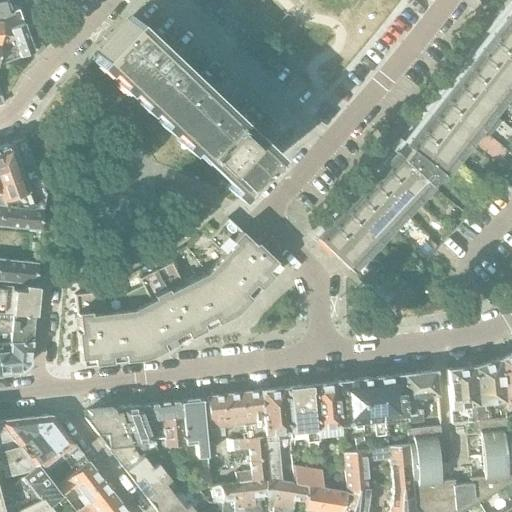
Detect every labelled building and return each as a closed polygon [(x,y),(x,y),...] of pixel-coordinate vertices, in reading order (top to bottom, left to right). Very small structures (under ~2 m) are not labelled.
[(0,0),(0,16),(9,13),(5,0),(0,0)] [(441,172),(487,113),(511,82),(511,0),(508,0),(396,143),(310,233),(331,253),(349,270),(431,184),(428,181),(438,170),(441,172)] [(0,63),(1,64),(13,59),(22,55),(22,56),(32,52),(32,51),(18,11),(18,10),(21,9),(20,8),(9,13),(0,16),(0,63)] [(236,116),(131,16),(96,54),(200,153),(238,189),(274,151),(259,137),(253,131),(257,128),(271,127),(271,120),(250,100),(236,116)] [(0,204),(0,205),(13,206),(19,206),(42,209),(44,196),(44,194),(28,149),(24,139),(8,145),(0,147),(0,180),(4,192),(0,193),(0,194),(0,204)] [(0,208),(0,226),(17,228),(19,206),(13,206),(0,205),(0,208)] [(40,230),(42,209),(19,206),(17,228),(40,230)] [(205,273),(232,312),(235,310),(248,297),(244,293),(253,284),(257,287),(269,274),(265,271),(273,263),(276,266),(278,264),(255,242),(252,245),(243,236),(244,235),(227,219),(207,239),(223,254),(215,263),(214,262),(210,267),(211,267),(205,273)] [(0,280),(11,281),(13,261),(0,259),(0,280)] [(23,282),(35,284),(37,263),(13,261),(11,281),(23,282)] [(231,313),(232,312),(205,273),(197,277),(192,279),(192,280),(181,285),(170,263),(138,279),(149,301),(144,304),(143,303),(138,306),(130,310),(129,310),(141,357),(147,355),(163,347),(161,342),(173,337),(175,341),(177,340),(175,335),(185,331),(187,335),(189,334),(187,330),(198,324),(201,328),(203,327),(201,323),(212,317),(214,321),(231,313)] [(387,277),(373,292),(386,304),(400,289),(387,277)] [(0,311),(32,313),(35,284),(23,282),(22,289),(0,288),(0,311)] [(123,359),(141,357),(129,310),(122,311),(116,311),(116,312),(104,313),(102,292),(86,294),(74,295),(77,319),(78,319),(79,331),(76,332),(79,364),(82,363),(81,359),(92,357),(92,362),(110,360),(110,355),(123,354),(123,359)] [(0,341),(29,342),(32,313),(0,311),(0,341)] [(27,364),(29,342),(0,341),(0,372),(21,370),(28,364),(27,364)] [(504,409),(511,403),(511,357),(509,353),(499,359),(503,400),(504,409)] [(503,400),(499,359),(473,367),(476,422),(488,421),(487,410),(484,410),(484,404),(503,400)] [(467,423),(473,422),(476,422),(473,367),(446,370),(449,408),(469,404),(471,416),(467,417),(467,423)] [(402,375),(405,414),(404,415),(405,424),(422,422),(421,408),(422,408),(421,401),(425,400),(424,396),(437,395),(434,371),(402,375)] [(404,415),(405,414),(402,375),(380,378),(384,417),(404,415)] [(384,417),(380,378),(360,380),(364,423),(372,422),(374,435),(380,435),(380,446),(395,445),(394,440),(387,440),(384,417)] [(339,426),(364,423),(360,380),(334,383),(339,426)] [(341,433),(339,426),(334,383),(312,385),(317,429),(317,436),(341,433)] [(317,429),(312,385),(283,389),(288,432),(317,429)] [(260,391),(265,435),(266,447),(267,457),(270,480),(281,480),(277,440),(276,440),(275,434),(288,432),(283,389),(260,391)] [(265,435),(260,391),(241,393),(244,425),(243,425),(244,432),(242,433),(242,438),(265,435)] [(244,425),(241,393),(206,397),(209,428),(243,425),(244,425)] [(180,400),(185,442),(194,442),(196,452),(206,451),(207,461),(217,459),(216,452),(214,452),(213,443),(205,444),(201,405),(201,398),(180,400)] [(185,443),(185,442),(180,400),(139,405),(141,409),(152,437),(162,437),(163,446),(185,443)] [(154,442),(152,437),(141,409),(135,409),(134,406),(119,407),(131,443),(148,441),(149,443),(154,442)] [(83,419),(105,446),(131,443),(119,407),(87,411),(87,413),(84,418),(83,419)] [(60,452),(59,454),(64,459),(70,453),(74,458),(80,453),(52,417),(50,415),(48,415),(33,417),(60,452)] [(17,445),(26,457),(32,465),(37,461),(43,467),(59,454),(60,452),(33,417),(0,420),(0,424),(10,438),(17,445)] [(479,437),(481,455),(511,452),(508,420),(488,421),(476,422),(473,422),(474,434),(479,433),(479,437)] [(0,440),(10,438),(0,424),(0,440)] [(410,462),(437,460),(435,442),(435,438),(440,437),(439,426),(407,429),(408,443),(410,462)] [(266,447),(265,435),(242,438),(237,438),(232,439),(225,440),(226,451),(248,448),(249,459),(267,457),(266,447)] [(364,460),(377,459),(376,447),(364,448),(363,436),(354,437),(355,449),(341,451),(343,470),(364,468),(364,460)] [(132,447),(131,443),(105,446),(123,470),(140,457),(132,447)] [(388,464),(410,462),(408,443),(395,445),(380,446),(376,447),(377,459),(388,458),(388,464)] [(0,463),(26,457),(17,445),(0,449),(0,463)] [(476,478),(477,501),(495,491),(502,487),(509,483),(511,481),(511,466),(511,452),(481,455),(483,477),(476,478)] [(138,490),(163,471),(157,463),(152,467),(142,455),(140,457),(123,470),(138,490)] [(0,476),(27,469),(32,465),(26,457),(0,463),(0,476)] [(241,482),(266,480),(270,480),(267,457),(249,459),(249,460),(234,461),(235,472),(230,472),(211,475),(212,484),(241,482)] [(437,460),(410,462),(413,484),(414,496),(447,492),(446,481),(439,482),(438,477),(437,460)] [(32,465),(27,469),(21,474),(8,484),(0,486),(0,511),(6,511),(11,511),(40,497),(49,505),(62,494),(55,487),(57,485),(43,467),(37,461),(32,465)] [(82,494),(100,479),(87,462),(57,485),(55,487),(63,496),(76,486),(82,494)] [(413,484),(410,462),(388,464),(390,485),(413,484)] [(309,467),(292,464),(294,482),(307,485),(321,488),(320,469),(309,467)] [(366,488),(364,468),(343,470),(344,486),(343,490),(366,488)] [(154,510),(174,495),(165,484),(170,479),(163,471),(138,490),(154,510)] [(414,499),(415,505),(421,511),(459,511),(477,501),(476,478),(468,479),(468,480),(469,480),(470,484),(453,486),(453,481),(454,481),(454,480),(446,481),(447,492),(414,496),(414,499)] [(75,511),(96,511),(115,498),(100,479),(82,494),(77,497),(83,505),(76,511),(75,511)] [(188,481),(189,491),(202,489),(200,480),(188,481)] [(242,511),(255,511),(260,511),(261,508),(260,508),(259,498),(254,499),(253,496),(263,495),(264,495),(266,480),(241,482),(242,511)] [(271,507),(273,507),(285,508),(289,481),(281,480),(270,480),(266,480),(264,495),(272,497),(271,507)] [(294,500),(304,502),(307,485),(294,482),(289,481),(285,508),(292,509),(294,500)] [(242,511),(241,482),(212,484),(210,485),(211,498),(222,500),(222,501),(232,500),(233,510),(233,511),(242,511)] [(502,487),(507,497),(511,494),(511,488),(509,483),(502,487)] [(390,501),(414,499),(414,496),(413,484),(390,485),(391,490),(390,501)] [(337,511),(340,504),(343,490),(321,488),(307,485),(304,502),(303,510),(315,511),(337,511)] [(501,501),(507,497),(502,487),(495,491),(501,501)] [(343,490),(340,504),(365,505),(366,489),(366,488),(343,490)] [(154,510),(155,511),(194,511),(195,511),(189,503),(183,507),(174,495),(154,510)] [(53,511),(53,510),(49,505),(40,497),(11,511),(6,511),(53,511)] [(125,511),(115,498),(96,511),(125,511)] [(416,510),(415,505),(414,499),(390,501),(388,511),(413,511),(414,511),(416,510)]
